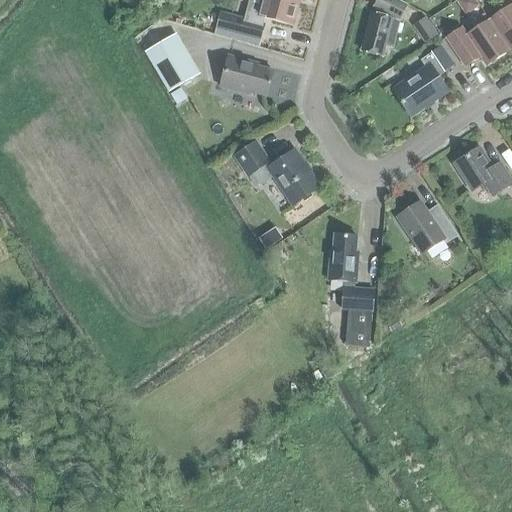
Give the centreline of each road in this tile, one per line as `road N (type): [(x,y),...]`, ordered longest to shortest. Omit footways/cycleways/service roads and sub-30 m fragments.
road 1 (residential): [(336,0),(314,111),(354,170),(380,171),(511,86)]
road 2 (track): [(441,511),(377,405),(374,384),(382,365),(511,278)]
